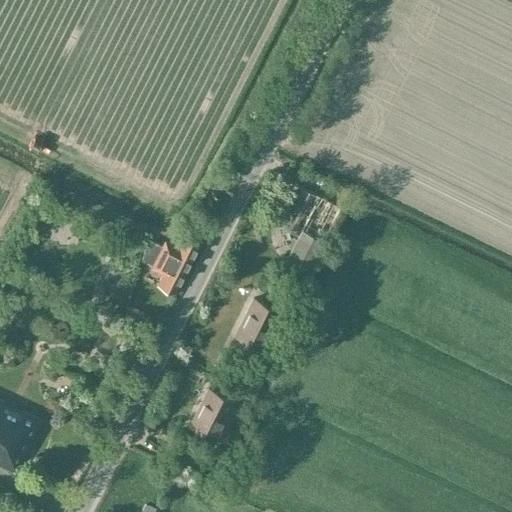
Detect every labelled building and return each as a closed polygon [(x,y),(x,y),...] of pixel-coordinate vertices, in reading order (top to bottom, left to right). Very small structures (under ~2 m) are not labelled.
[(340,206),(296,184),(276,223),(297,234),(285,260),(307,272),(340,206)] [(163,271),(157,283),(175,292),(199,243),(181,233),(173,248),(163,244),(152,266),(163,271)] [(253,297),(235,333),(260,345),(278,309),(253,297)] [(207,387),(189,423),(214,435),(232,399),(207,387)] [(0,396),(0,462),(13,469),(39,415),(0,396)]
